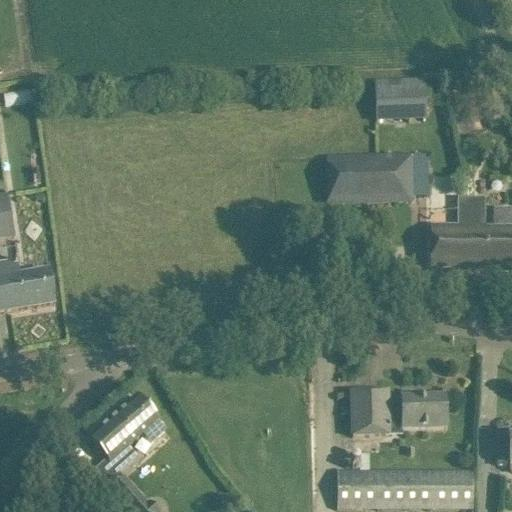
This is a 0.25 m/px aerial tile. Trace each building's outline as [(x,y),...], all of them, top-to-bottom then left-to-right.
[(370,125),(421,124),(420,83),(369,84),(370,125)] [(3,108),(30,104),(29,92),(1,96),(3,108)] [(326,161),(328,207),(412,204),(412,200),(411,180),(410,158),(326,161)] [(426,179),(411,180),(412,200),(427,199),(426,179)] [(0,198),(0,240),(14,238),(7,197),(0,198)] [(456,200),(457,228),(429,228),(429,271),(511,271),(511,230),(484,230),(484,228),(483,228),(483,200),(456,200)] [(0,316),(54,307),(48,271),(19,276),(17,263),(0,265),(0,316)] [(351,395),(352,440),(388,439),(388,431),(401,430),(401,433),(445,432),(444,399),(400,400),(400,404),(387,405),(386,394),(351,395)] [(137,400),(89,441),(106,461),(106,462),(109,465),(127,449),(128,449),(141,437),(150,447),(151,446),(165,434),(165,433),(157,424),(150,415),(137,400)] [(266,511),(309,511),(308,424),(265,425),(266,511)] [(509,468),(509,473),(511,475),(511,440),(509,440),(509,432),(496,433),(497,469),(509,468)] [(471,511),(472,475),(336,476),(336,511),(471,511)] [(108,495),(122,511),(150,511),(148,509),(145,511),(122,483),(108,495)]
